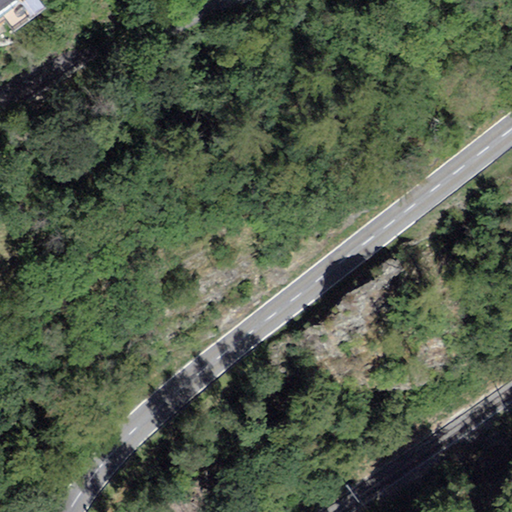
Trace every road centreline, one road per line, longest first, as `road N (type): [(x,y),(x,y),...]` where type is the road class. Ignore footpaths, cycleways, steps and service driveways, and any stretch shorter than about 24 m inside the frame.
road 1 (tertiary): [(69,511),(110,452),(200,370),(511,127)]
road 2 (track): [(0,90),(223,0)]
